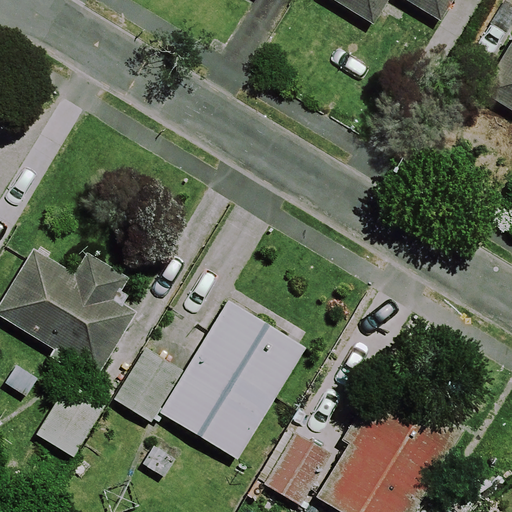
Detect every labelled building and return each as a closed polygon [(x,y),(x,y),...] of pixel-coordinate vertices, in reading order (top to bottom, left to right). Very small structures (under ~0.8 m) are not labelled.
[(450,0),(316,0),(368,30),(385,0),(389,0),(435,27),(450,0)] [(511,37),(477,99),(511,119),(511,37)] [(72,278),(31,253),(0,303),(0,325),(96,385),(136,320),(114,307),(127,286),(83,259),(72,278)] [(300,356),(223,307),(181,374),(147,352),(113,406),(148,429),(156,417),(230,465),(300,356)] [(12,357),(0,377),(0,389),(21,402),(38,372),(12,357)] [(99,410),(65,389),(33,440),(67,461),(99,410)] [(411,511),(451,442),(374,398),(313,505),(324,511),(411,511)] [(156,433),(133,469),(160,487),(183,451),(156,433)] [(325,460),(289,439),(260,490),(297,511),(325,460)]
